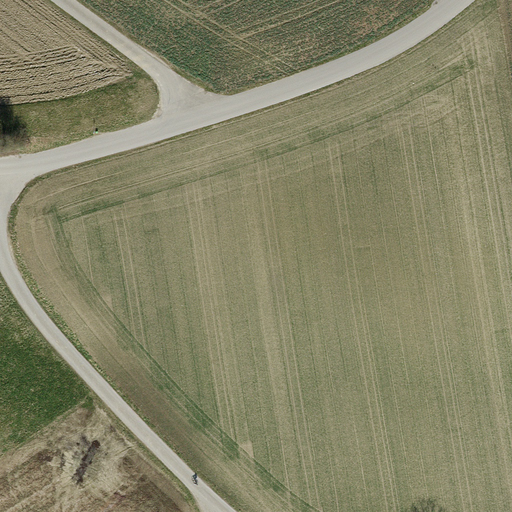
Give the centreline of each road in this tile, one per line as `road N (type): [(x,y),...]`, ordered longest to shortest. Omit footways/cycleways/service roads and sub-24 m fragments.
road 1 (unclassified): [(0,169),(195,119),(346,67),(462,0)]
road 2 (track): [(229,511),(52,332),(23,296),(0,230)]
road 3 (track): [(67,0),(160,69),(195,119)]
